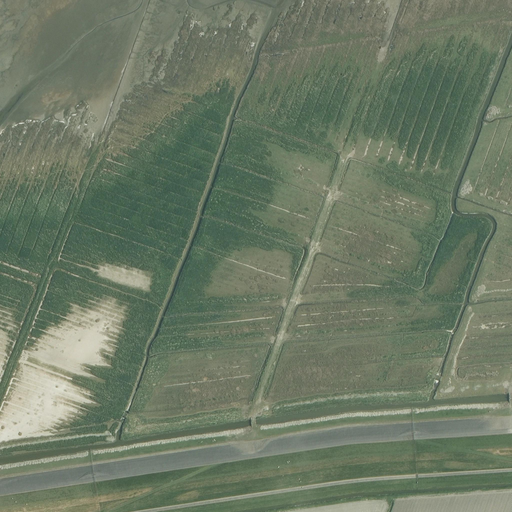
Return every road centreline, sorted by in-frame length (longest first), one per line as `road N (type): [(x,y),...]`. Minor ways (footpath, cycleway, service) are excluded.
road 1 (track): [(0,493),(343,442),(511,430)]
road 2 (track): [(106,511),(226,459)]
